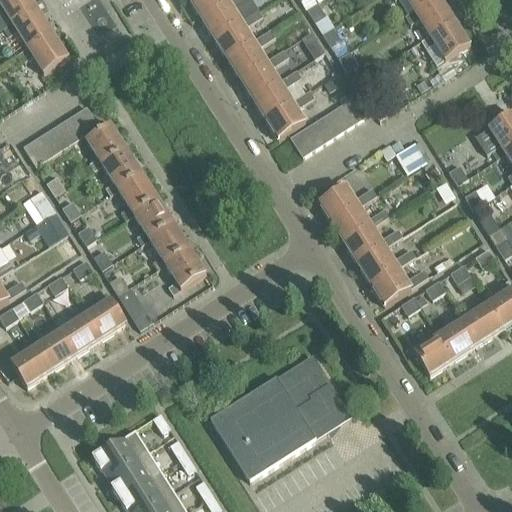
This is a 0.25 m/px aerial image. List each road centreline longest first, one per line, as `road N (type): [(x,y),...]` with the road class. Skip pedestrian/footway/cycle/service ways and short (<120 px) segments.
road 1 (residential): [(15,431),(308,251)]
road 2 (residential): [(477,511),(308,251)]
road 3 (residential): [(308,251),(148,0)]
